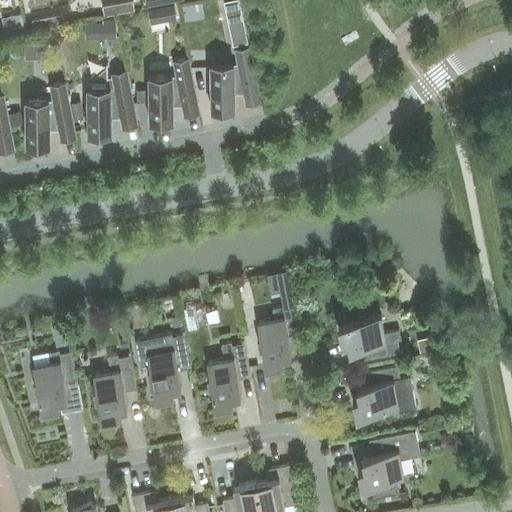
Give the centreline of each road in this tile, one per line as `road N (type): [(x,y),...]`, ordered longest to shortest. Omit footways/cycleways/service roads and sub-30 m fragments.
road 1 (residential): [(328,511),(315,446),(293,426),(1,485)]
road 2 (unclassified): [(220,191),(318,167),(469,56),(511,42)]
road 3 (unclassified): [(0,232),(220,191)]
road 4 (residential): [(0,177),(206,138)]
